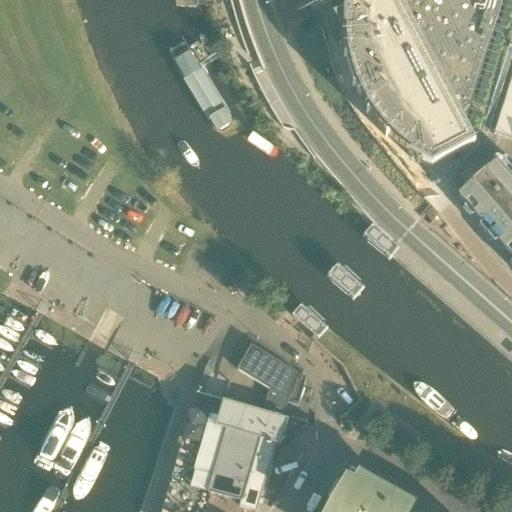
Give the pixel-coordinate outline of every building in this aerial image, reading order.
[(314,0),(320,10),(338,0),(344,0),(349,8),(345,10),(345,5),(343,5),(343,12),(332,18),(339,31),(343,28),(343,44),(345,59),(349,74),(347,75),(353,87),(353,86),(362,104),(373,121),(385,135),(399,148),(414,158),(418,161),(423,163),(426,165),(438,170),(450,175),(455,157),(453,156),(475,145),(461,118),(467,119),(503,0),(314,0)] [(511,34),(482,132),(511,141),(511,34)] [(190,44),(173,57),(221,124),(238,111),(190,44)] [(511,179),(488,153),(487,151),(466,170),(459,180),(458,180),(457,182),(458,183),(460,180),(468,189),(458,197),(468,208),(470,205),(476,212),(474,214),(483,225),(486,223),(499,239),(496,241),(511,258),(511,262),(509,265),(511,267),(511,179)] [(433,223),(438,217),(431,208),(426,215),(429,220),(432,224),(433,223)] [(396,245),(373,225),(372,226),(366,233),(364,235),(390,259),(393,256),(400,248),(396,245)] [(366,285),(339,262),(327,275),(353,299),(366,285)] [(330,324),(304,301),(299,306),(292,313),(316,336),(318,337),(327,328),(330,324)] [(228,432),(276,445),(280,446),(288,421),(283,419),(296,373),(252,346),(237,371),(269,390),(263,413),(224,402),(216,427),(228,431),(228,432)] [(254,511),(256,511),(276,445),(228,432),(215,477),(214,476),(209,493),(241,502),(240,508),(254,511)] [(409,511),(412,509),(412,508),(350,473),(343,485),(338,482),(329,499),(334,502),(328,511),(409,511)]
